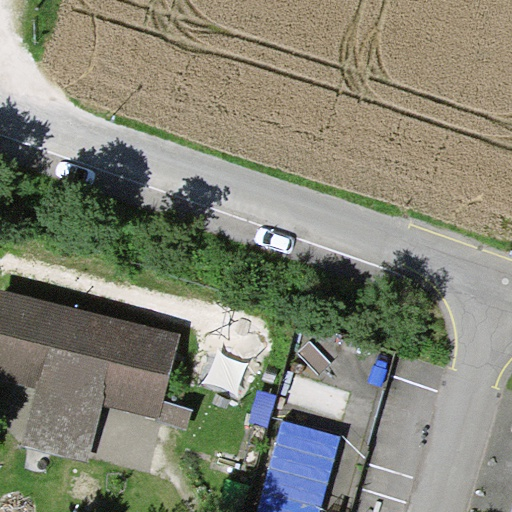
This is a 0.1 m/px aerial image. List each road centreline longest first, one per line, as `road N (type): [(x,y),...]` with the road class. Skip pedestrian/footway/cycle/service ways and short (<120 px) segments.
road 1 (residential): [(501,280),(0,104)]
road 2 (unclassified): [(436,511),(501,280)]
